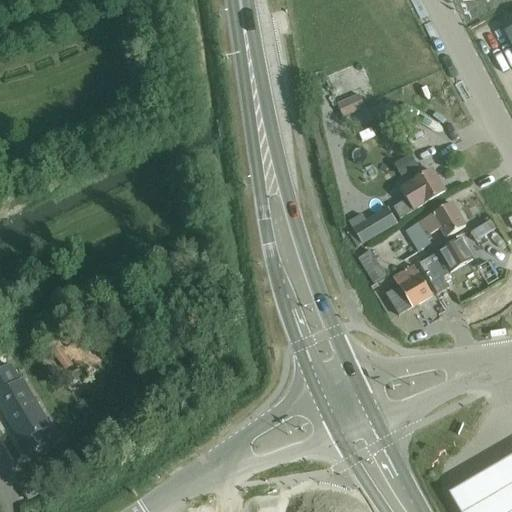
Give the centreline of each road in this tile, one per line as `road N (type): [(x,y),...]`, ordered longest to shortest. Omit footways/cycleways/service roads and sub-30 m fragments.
road 1 (primary): [(338,511),(296,355),(238,0)]
road 2 (unclassified): [(511,147),(436,0)]
